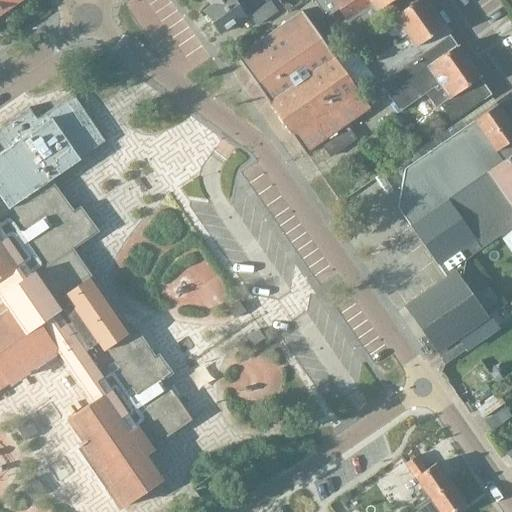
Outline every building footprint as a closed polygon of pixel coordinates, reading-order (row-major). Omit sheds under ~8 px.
[(0,0),(0,3),(4,10),(19,0),(0,0)] [(202,11),(217,34),(243,16),(234,2),(236,0),(206,0),(211,5),(202,11)] [(390,0),(311,0),(324,19),(337,10),(344,20),(335,27),(344,41),(394,7),(390,1),(390,0)] [(362,65),(371,78),(372,77),(376,83),(447,34),(423,0),(417,0),(393,17),(406,36),(375,59),(373,57),(362,65)] [(248,16),(255,26),(277,12),(270,2),(248,16)] [(235,57),(303,155),(318,144),(345,126),(369,109),(355,89),(371,78),(362,65),(348,45),(332,57),(300,11),(235,57)] [(447,34),(376,83),(377,84),(379,83),(399,112),(425,94),(435,109),(440,105),(451,122),(490,96),(447,34)] [(0,127),(0,144),(3,149),(0,150),(0,195),(8,207),(49,179),(104,142),(90,121),(88,122),(78,107),(80,106),(72,95),(36,119),(28,108),(0,127)] [(466,126),(435,148),(466,193),(511,160),(511,128),(495,103),(471,120),(472,122),(466,126)] [(345,126),(318,144),(328,158),(355,139),(345,126)] [(464,260),(497,237),(466,193),(435,148),(403,170),(397,210),(444,276),(402,306),(434,352),(485,317),(460,282),(464,260)] [(499,236),(500,238),(511,229),(511,160),(466,193),(497,237),(499,236)] [(0,195),(0,299),(3,304),(0,306),(0,385),(6,381),(7,382),(54,350),(91,403),(68,418),(93,454),(87,458),(121,508),(161,481),(144,457),(152,451),(150,448),(190,420),(163,380),(172,374),(158,354),(154,357),(134,328),(128,332),(72,250),(97,233),(79,207),(71,212),(49,179),(8,207),(0,195)] [(511,229),(500,238),(511,254),(511,229)] [(238,302),(227,310),(234,318),(244,311),(238,302)] [(257,329),(246,337),(246,338),(252,346),(263,338),(258,329),(257,329)] [(436,353),(444,364),(464,350),(457,339),(436,353)] [(502,403),(496,394),(475,409),(481,418),(502,403)] [(24,422),(15,428),(24,441),(34,434),(37,432),(28,419),(24,422)] [(405,463),(429,498),(450,483),(435,462),(426,469),(416,456),(405,463)] [(35,477),(22,486),(31,499),(42,491),(44,490),(35,477)] [(429,498),(416,507),(419,511),(455,511),(455,510),(464,504),(450,483),(429,498)]
